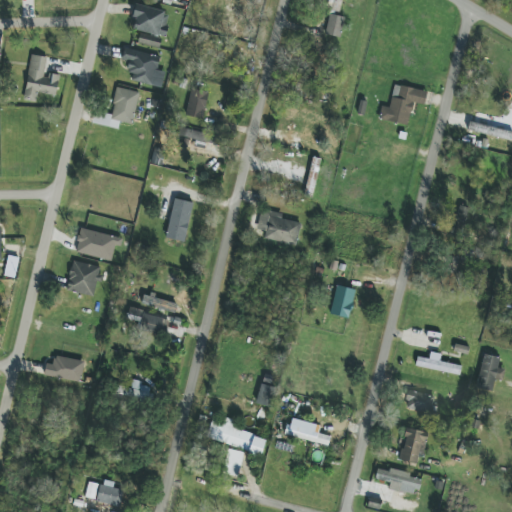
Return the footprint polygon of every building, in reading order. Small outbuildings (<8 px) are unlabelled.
[(331,0),(329,11),(341,13),(342,0),(331,0)] [(169,13),(135,5),(132,18),(135,19),(133,30),(164,37),(169,13)] [(341,38),(344,17),(329,15),(326,35),(341,38)] [(161,88),(165,72),(157,71),(160,56),(124,49),(122,61),(132,62),(128,81),(161,88)] [(56,96),(59,75),(46,73),(48,58),(31,55),(23,100),(36,103),(37,93),(56,96)] [(427,92),(394,85),(390,108),(382,107),(380,120),(408,126),(412,103),(425,105),(427,92)] [(132,125),(139,92),(116,88),(111,116),(95,113),(93,124),(118,129),(119,122),(132,125)] [(203,119),(208,92),(191,89),(186,116),(203,119)] [(511,141),(511,135),(511,132),(469,122),(467,131),(511,141)] [(318,159),(310,158),(306,197),(314,198),(318,159)] [(184,243),(193,203),(175,199),(165,238),(184,243)] [(469,208),(458,206),(456,227),(467,229),(469,208)] [(297,245),(300,223),(281,220),(282,214),(260,210),(257,230),(265,231),(264,240),(297,245)] [(75,253),(111,261),(115,246),(121,247),(122,239),(81,229),(75,253)] [(94,298),(99,276),(98,275),(100,268),(73,261),(65,290),(94,298)] [(349,319),(355,290),(337,286),(330,315),(349,319)] [(177,304),(152,299),(153,297),(143,295),(141,306),(176,313),(177,304)] [(127,319),(143,322),(141,331),(166,336),(169,318),(129,310),(127,319)] [(461,365),(439,363),(440,354),(430,353),(429,359),(417,357),(415,368),(460,374),(461,365)] [(488,390),(490,379),(503,380),(504,369),(498,369),(499,357),(482,355),(477,389),(488,390)] [(80,383),(84,362),(54,356),(53,365),(46,364),(44,376),(80,383)] [(151,386),(132,381),(130,389),(117,385),(115,393),(147,402),(151,386)] [(275,387),(260,385),(256,404),(271,407),(275,387)] [(430,414),(433,396),(408,391),(405,409),(430,414)] [(212,420),(206,439),(261,455),(266,440),(255,437),(257,430),(222,420),(221,423),(212,420)] [(284,437),(329,445),(330,435),(285,427),(284,437)] [(399,460),(417,464),(419,453),(424,454),(428,433),(407,429),(399,460)] [(223,474),(238,477),(243,453),(228,450),(223,474)] [(390,483),(388,491),(413,495),(414,489),(419,490),(421,480),(410,478),(410,474),(377,468),(375,480),(390,483)] [(119,510),(123,490),(113,488),(114,483),(101,480),(96,506),(119,510)] [(86,497),(96,499),(98,484),(88,483),(86,497)]
